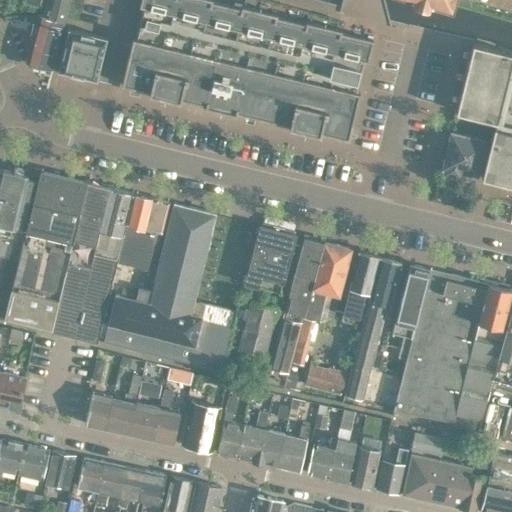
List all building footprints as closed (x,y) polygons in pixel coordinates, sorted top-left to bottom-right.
[(26,62),(51,68),(68,0),(49,0),(46,16),(38,14),(26,62)] [(140,0),(140,3),(139,5),(142,6),(134,37),(132,37),(132,39),(122,81),(121,83),(149,90),(148,92),(180,100),(180,97),(205,104),(204,106),(235,113),(236,111),(289,124),(288,126),(319,133),(320,131),(348,138),(349,135),(358,94),(359,91),(357,91),(364,60),(367,60),(368,58),(372,41),(373,39),(341,31),(341,29),(306,20),(305,23),(276,16),(277,13),(241,5),(240,7),(212,0),(211,0),(140,0)] [(106,37),(67,27),(57,70),(96,80),(106,37)] [(511,51),(472,42),(455,111),(495,120),(481,176),(511,183),(511,51)] [(476,138),(450,132),(442,167),(444,167),(443,172),(460,176),(461,171),(476,175),(485,140),(489,125),(480,123),(476,138)] [(0,234),(23,240),(40,169),(28,166),(26,173),(0,166),(0,165),(1,160),(0,160),(0,234)] [(4,318),(50,329),(87,180),(84,179),(84,180),(42,170),(43,169),(40,169),(23,240),(4,318)] [(87,180),(50,329),(50,331),(97,342),(123,234),(121,234),(109,231),(106,239),(97,237),(110,186),(87,180)] [(111,186),(110,186),(97,237),(106,239),(109,231),(121,234),(132,192),(131,191),(131,192),(111,186)] [(125,223),(126,223),(117,261),(152,270),(161,232),(169,201),(133,192),(125,223)] [(210,232),(215,213),(173,202),(151,290),(138,286),(135,298),(115,293),(107,323),(103,341),(221,370),(232,326),(201,318),(204,303),(193,300),(210,232)] [(259,225),(245,283),(279,292),(290,250),(294,234),(259,225)] [(0,318),(3,319),(23,240),(0,234),(0,318)] [(264,370),(261,381),(284,387),(288,371),(303,316),(308,299),(311,286),(323,241),(303,236),(294,272),(288,295),(291,295),(285,317),(282,316),(269,367),(268,371),(264,370)] [(308,299),(303,316),(318,320),(331,316),(337,293),(349,248),(323,241),(311,286),(308,299)] [(380,255),(357,249),(357,250),(348,286),(342,312),(359,316),(365,290),(371,292),(380,255)] [(389,304),(400,260),(380,255),(345,393),(362,397),(386,304),(389,304)] [(403,335),(411,337),(428,267),(409,263),(391,332),(403,335)] [(478,427),(484,403),(496,355),(511,296),(511,288),(485,282),(462,276),(459,282),(447,279),(448,275),(430,270),(430,268),(428,268),(393,408),(453,421),(452,424),(477,430),(478,427)] [(228,345),(264,354),(276,306),(239,297),(228,345)] [(511,304),(498,355),(484,403),(477,430),(508,438),(511,423),(511,304)] [(303,317),(291,361),(303,364),(315,320),(303,317)] [(9,337),(19,339),(21,330),(11,328),(9,337)] [(403,335),(398,357),(406,359),(411,337),(403,335)] [(91,378),(103,381),(107,363),(95,360),(91,378)] [(304,383),(340,392),(346,371),(328,366),(327,368),(309,363),(304,383)] [(191,372),(169,366),(167,374),(189,380),(191,372)] [(1,371),(0,376),(0,403),(19,408),(26,377),(1,371)] [(136,401),(137,393),(141,375),(132,373),(127,399),(113,396),(106,427),(129,432),(136,401)] [(141,375),(137,393),(148,396),(153,377),(141,375)] [(158,406),(151,437),(173,442),(180,411),(168,408),(172,390),(162,388),(158,406)] [(84,422),(106,427),(113,396),(92,391),(84,422)] [(372,403),(390,408),(393,396),(374,391),(372,403)] [(216,451),(237,456),(243,424),(231,421),(236,398),(228,396),(216,451)] [(290,406),(288,415),(295,417),(297,405),(301,406),(303,406),(304,400),(303,399),(292,397),(290,406)] [(129,432),(151,437),(158,406),(136,401),(129,432)] [(220,407),(191,401),(181,444),(211,450),(220,407)] [(274,415),(287,418),(288,415),(290,406),(276,403),(274,415)] [(342,408),(337,427),(349,429),(353,411),(342,408)] [(315,420),(324,422),(327,412),(318,410),(315,420)] [(257,461),(264,429),(268,413),(259,411),(256,427),(243,424),(237,456),(251,459),(257,461)] [(285,433),(279,465),(300,470),(309,426),(301,424),(298,436),(285,433)] [(263,461),(279,465),(285,433),(264,429),(257,461),(263,462),(263,461)] [(403,485),(401,493),(432,499),(458,505),(475,509),(483,476),(470,473),(472,465),(446,459),(438,458),(433,457),(429,456),(422,454),(423,450),(424,449),(433,451),(435,451),(442,453),(443,447),(445,439),(437,437),(414,432),(413,437),(411,446),(411,448),(410,452),(403,485)] [(333,447),(327,476),(347,481),(353,451),(356,441),(335,436),(333,447)] [(0,438),(0,467),(17,472),(24,443),(0,437),(0,438)] [(306,471),(327,476),(333,447),(313,442),(307,470),(306,471)] [(24,443),(17,472),(41,477),(48,448),(24,443)] [(358,444),(350,481),(371,486),(379,449),(358,444)] [(395,461),(382,459),(376,487),(398,492),(407,449),(398,447),(395,461)] [(45,481),(68,486),(75,454),(52,449),(45,481)] [(479,510),(489,511),(511,511),(511,454),(487,449),(483,466),(490,468),(486,484),(479,510)] [(77,485),(97,489),(103,460),(83,456),(77,485)] [(103,460),(97,489),(94,503),(104,505),(107,491),(118,494),(124,465),(103,460)] [(145,469),(124,465),(118,494),(138,498),(145,469)] [(165,474),(145,469),(138,498),(159,503),(165,474)] [(185,510),(192,479),(170,474),(161,511),(173,511),(174,508),(185,510)] [(215,511),(221,486),(195,480),(188,511),(215,511)] [(0,498),(7,500),(8,492),(0,489),(0,498)] [(22,504),(39,508),(39,507),(42,495),(25,491),(22,504)] [(322,511),(323,508),(293,502),(286,506),(282,500),(282,499),(258,494),(257,494),(251,498),(248,511),(322,511)] [(40,507),(61,511),(66,511),(68,504),(42,498),(40,507)]
